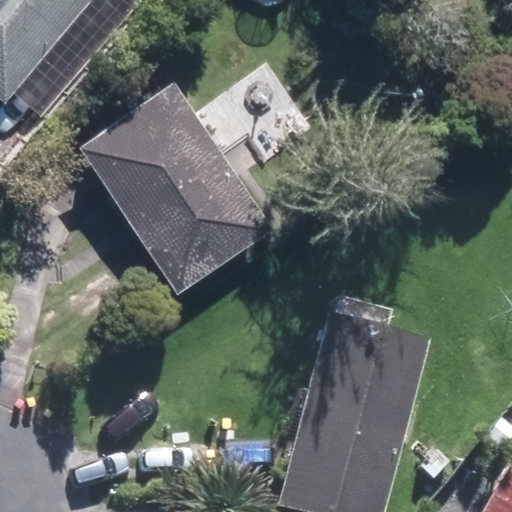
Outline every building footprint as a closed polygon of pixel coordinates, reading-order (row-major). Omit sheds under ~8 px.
[(0,0),(0,96),(6,102),(91,0),(0,0)] [(83,142),(182,290),(280,225),(180,77),(83,142)] [(283,511),(390,511),(433,352),(334,324),(283,511)] [(487,442),(503,454),(511,442),(511,430),(502,423),(487,442)] [(511,511),(511,457),(510,457),(478,511),(511,511)]
